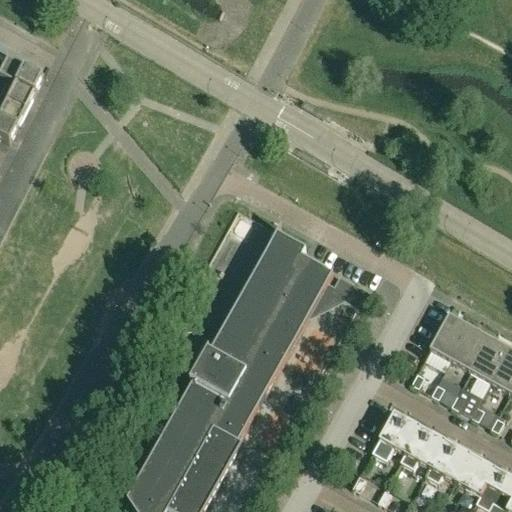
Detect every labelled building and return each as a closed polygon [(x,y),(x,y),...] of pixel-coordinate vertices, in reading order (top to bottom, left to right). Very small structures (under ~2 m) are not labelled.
[(1,101),(27,114),(43,81),(8,63),(0,78),(0,80),(9,85),(5,93),(1,101)] [(0,142),(10,148),(27,114),(1,101),(0,102),(0,142)] [(333,121),(305,105),(301,111),(330,127),(333,121)] [(303,154),(299,160),(328,177),(332,171),(303,154)] [(304,256),(278,241),(212,358),(208,356),(191,386),(195,389),(129,506),(133,511),(207,511),(244,448),(240,447),(333,281),(302,264),(306,257),(304,256)] [(371,300),(340,282),(330,300),(354,313),(362,317),(371,300)] [(450,367),(470,332),(449,320),(430,355),(450,367)] [(470,378),(490,343),(470,332),(450,367),(470,378)] [(490,389),(510,354),(490,343),(470,378),(490,389)] [(510,400),(511,397),(511,355),(510,354),(490,389),(510,400)] [(419,394),(425,383),(417,379),(412,390),(419,394)] [(445,394),(437,390),(432,401),(439,405),(445,394)] [(477,412),(482,404),(462,393),(451,412),(471,423),(477,412)] [(484,416),(477,412),(471,423),(478,427),(484,416)] [(405,460),(420,433),(394,419),(372,459),(387,467),(394,454),(405,460)] [(504,427),(497,423),(491,434),(498,438),(504,427)] [(430,474),(445,447),(420,433),(405,460),(400,467),(414,475),(418,468),(430,474)] [(455,488),(470,461),(445,447),(430,474),(425,482),(439,489),(443,482),(455,488)] [(480,502),(495,475),(470,461),(455,488),(480,502)] [(497,511),(507,511),(511,504),(511,484),(495,475),(480,502),(476,509),(480,511),(491,511),(493,510),(497,511)] [(367,485),(360,481),(352,494),(355,496),(355,495),(360,498),(367,485)] [(392,500),(385,496),(378,508),(380,510),(381,509),(385,511),(392,500)]
